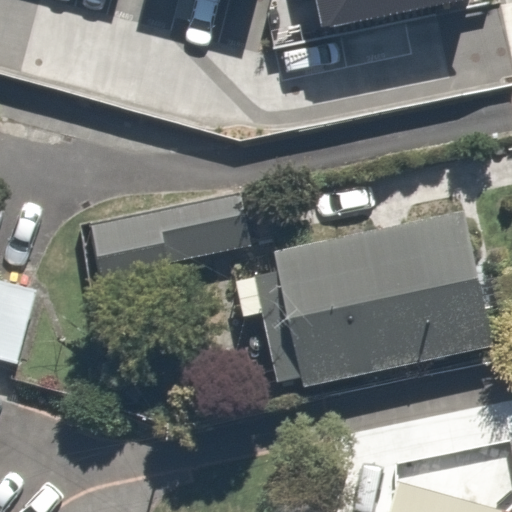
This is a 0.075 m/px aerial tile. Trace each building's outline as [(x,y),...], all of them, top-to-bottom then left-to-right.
[(316,0),(321,21),(421,0),(316,0)] [(80,225),(95,302),(170,287),(165,260),(247,244),(237,194),(80,225)] [(424,205),(265,243),(272,274),(230,284),(241,330),(276,322),(292,388),(459,348),(424,205)] [(39,285),(0,273),(0,362),(16,367),(39,285)] [(501,511),(388,476),(376,511),(501,511)]
